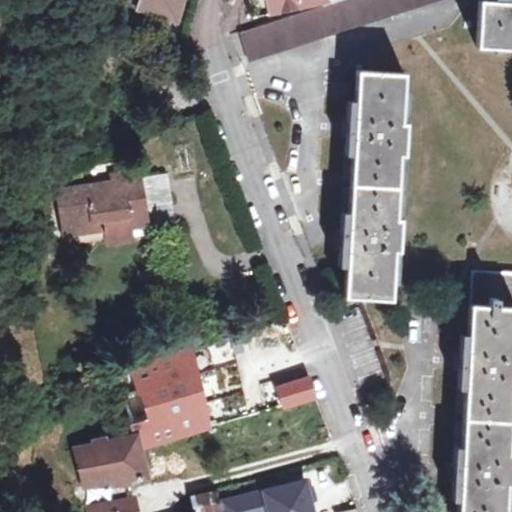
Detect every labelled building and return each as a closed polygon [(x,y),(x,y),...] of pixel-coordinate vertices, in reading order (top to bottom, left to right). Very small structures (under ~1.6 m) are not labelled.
[(157,0),(151,21),(156,22),(188,31),(197,0),(157,0)] [(345,0),(323,8),(242,36),(252,62),(439,0),(346,0),(347,0),(345,0)] [(248,0),(254,20),(321,4),(327,2),(326,0),(248,0)] [(511,0),(477,0),(476,45),(506,46),(506,52),(511,52),(511,0)] [(156,22),(151,21),(137,17),(131,34),(151,40),(156,22)] [(145,57),(151,40),(131,34),(127,52),(145,57)] [(358,104),(350,103),(342,266),(348,267),(347,297),(394,299),(396,253),(400,253),(402,219),(397,219),(400,157),(405,157),(407,125),(402,124),(404,75),(359,72),(358,104)] [(110,237),(112,242),(113,243),(137,240),(135,229),(153,226),(175,225),(166,174),(63,193),(71,243),(110,237)] [(495,306),(497,272),(476,270),(474,304),(495,306)] [(511,272),(497,272),(495,306),(474,304),(471,304),(469,335),(463,335),(452,499),(459,499),(457,511),(504,511),(507,486),(511,486),(511,484),(511,453),(509,453),(511,408),(511,272)] [(143,436),(146,452),(217,429),(206,391),(244,380),(242,368),(255,365),(251,346),(254,344),(252,342),(121,376),(127,439),(143,436)] [(275,389),(281,411),(317,401),(311,379),(275,389)] [(85,491),(91,507),(138,501),(132,482),(149,478),(146,452),(143,436),(127,439),(73,451),(85,491)] [(316,511),(309,478),(261,494),(228,502),(231,511),(316,511)] [(181,511),(204,511),(201,495),(179,499),(181,511)] [(140,511),(138,501),(90,508),(88,508),(88,511),(140,511)]
